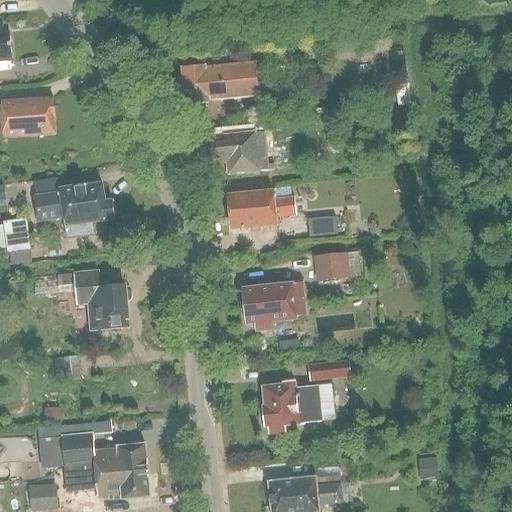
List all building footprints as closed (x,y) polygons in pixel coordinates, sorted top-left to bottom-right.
[(0,59),(11,59),(9,36),(1,37),(0,29),(0,28),(0,59)] [(208,103),(259,98),(255,65),(205,70),(205,67),(182,70),(185,107),(208,105),(208,103)] [(3,140),(55,136),(54,121),(55,121),(53,100),(0,104),(3,140)] [(228,176),(274,172),(273,163),(267,164),(264,134),(224,138),(225,144),(208,146),(210,159),(217,159),(218,166),(227,165),(228,176)] [(79,227),(115,222),(113,203),(104,204),(102,186),(59,192),(59,195),(35,199),(38,224),(63,220),(66,241),(80,239),(79,227)] [(276,219),(296,217),(294,200),(274,202),(273,193),(228,197),(232,232),(262,228),(277,227),(276,219)] [(7,256),(31,252),(26,220),(3,224),(7,256)] [(334,220),(306,223),(308,240),(336,238),(334,220)] [(279,247),(277,227),(262,228),(264,249),(279,247)] [(347,255),(314,259),(317,284),(350,280),(347,255)] [(126,291),(124,291),(124,288),(99,290),(98,275),(57,278),(58,289),(74,287),(76,307),(88,305),(89,315),(91,315),(92,331),(128,327),(126,305),(127,305),(128,304),(129,303),(130,302),(131,301),(131,300),(131,298),(131,297),(131,296),(131,295),(130,294),(129,293),(128,292),(126,291)] [(296,318),(306,317),(302,285),(292,286),(242,291),(246,327),(255,326),(256,334),(272,332),(271,324),(296,321),(296,318)] [(309,366),(310,383),(350,380),(348,363),(309,366)] [(285,428),(300,427),(300,425),(335,421),(331,386),(296,390),(295,385),(282,386),(283,387),(261,389),(263,408),(263,413),(260,413),(262,425),(265,425),(265,430),(267,429),(268,436),(285,434),(285,428)] [(62,427),(60,410),(44,411),(45,428),(62,427)] [(111,424),(86,426),(87,437),(93,436),(112,435),(111,424)] [(148,479),(147,473),(145,447),(117,449),(117,452),(95,454),(93,436),(87,437),(62,439),(64,469),(85,467),(90,467),(91,478),(120,475),(120,478),(127,477),(127,480),(148,479)] [(435,449),(419,451),(420,457),(436,455),(435,449)] [(437,460),(420,461),(422,483),(439,481),(437,460)] [(149,499),(148,479),(127,480),(127,477),(120,478),(120,475),(91,478),(90,467),(85,467),(64,469),(67,494),(71,494),(71,502),(85,501),(84,493),(96,491),(97,499),(99,499),(102,501),(107,500),(109,498),(121,497),(122,501),(149,499)] [(339,478),(338,468),(314,471),(315,480),(339,478)] [(316,488),(315,480),(268,485),(271,511),(318,511),(318,507),(342,505),(340,486),(316,488)] [(56,511),(55,487),(31,488),(32,511),(56,511)]
